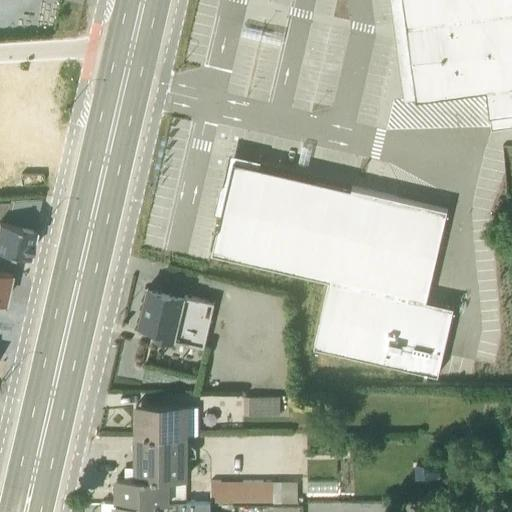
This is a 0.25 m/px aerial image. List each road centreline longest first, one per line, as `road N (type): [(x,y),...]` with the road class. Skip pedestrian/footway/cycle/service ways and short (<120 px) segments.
road 1 (primary): [(115,52),(8,511)]
road 2 (primary): [(39,511),(142,60)]
